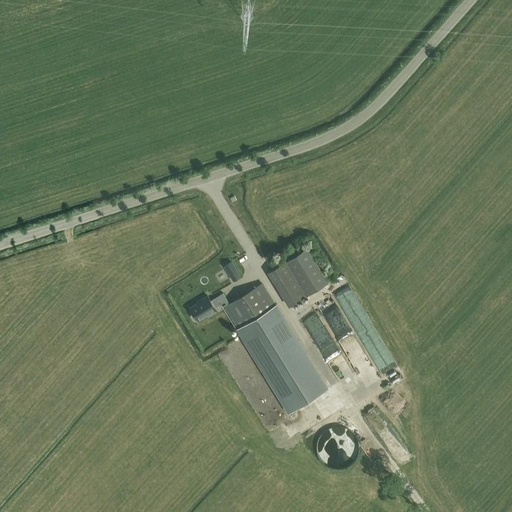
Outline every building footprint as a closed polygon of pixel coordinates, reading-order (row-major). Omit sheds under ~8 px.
[(307,248),(286,261),(268,272),(290,306),(328,283),(307,248)] [(325,385),(304,350),(262,283),(229,304),(223,293),(211,301),(207,296),(201,300),(201,301),(191,307),(199,320),(216,310),(215,308),(224,302),(227,305),(225,306),(288,408),(325,385)] [(318,308),(353,375),(372,365),(377,375),(384,371),(379,361),(385,358),(374,338),(357,347),(332,301),(318,308)] [(378,386),(389,379),(386,374),(375,381),(378,386)] [(369,401),(362,405),(376,428),(383,424),(369,401)] [(337,426),(335,433),(343,436),(346,429),(337,426)] [(360,448),(362,457),(372,456),(371,446),(360,448)]
